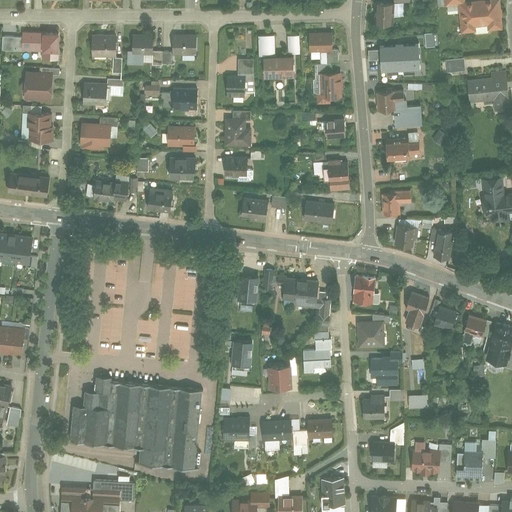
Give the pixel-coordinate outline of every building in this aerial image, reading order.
[(502,29),(499,0),(481,0),(464,1),(464,0),(436,0),(437,5),(444,5),(444,6),(457,5),(459,33),(475,32),(474,26),(487,25),(487,31),(502,29)] [(393,2),(375,1),(374,21),(392,22),(392,16),(393,2)] [(393,2),(392,16),(403,16),(403,2),(393,2)] [(24,45),(24,49),(43,49),(43,57),(60,57),(60,31),(24,31),(24,36),(24,45)] [(331,31),(308,32),(308,50),(324,50),(324,51),(325,51),(331,51),(331,48),(331,31)] [(172,52),(172,55),(195,55),(196,34),(172,33),(172,52)] [(115,34),(91,34),(91,59),(113,59),(113,58),(115,58),(115,34)] [(152,34),(132,34),(131,54),(149,55),(151,55),(151,51),(152,34)] [(263,55),(274,55),(273,34),(257,35),(258,55),(263,55)] [(435,34),(424,35),(425,44),(435,43),(435,34)] [(24,45),(24,36),(3,35),(3,49),(15,49),(15,44),(24,45)] [(286,35),(286,54),(293,54),(299,54),(298,35),(286,35)] [(399,42),(371,44),(373,64),(390,63),(389,53),(399,52),(399,42)] [(331,51),(325,51),(326,64),(331,64),(337,63),(336,48),(331,48),(331,51)] [(162,51),(151,51),(151,55),(149,55),(149,64),(162,65),(162,64),(162,51)] [(172,52),(162,51),(162,64),(171,64),(172,55),(172,52)] [(274,55),(263,55),(263,77),(293,76),(293,54),(286,54),(274,55)] [(121,73),(121,58),(115,58),(113,58),(113,59),(112,72),(121,73)] [(252,58),(237,58),(237,75),(244,76),(244,80),(252,80),(252,58)] [(464,71),(463,58),(444,60),(446,73),(464,71)] [(319,72),(331,72),(331,64),(326,64),(316,64),(316,72),(319,72)] [(40,68),(40,72),(52,73),(52,76),(58,76),(59,68),(40,68)] [(25,71),(25,80),(19,84),(18,88),(19,94),(24,97),(24,101),(51,102),(52,76),(52,73),(40,72),(25,71)] [(341,96),(340,72),(331,72),(319,72),(320,93),(315,93),(315,104),(328,104),(328,97),(341,96)] [(489,78),(466,80),(468,102),(493,99),(494,110),(509,109),(506,72),(489,73),(489,78)] [(237,75),(226,75),(225,97),(244,97),(244,80),(244,76),(237,75)] [(106,83),(106,86),(122,88),(123,79),(106,78),(106,83)] [(83,81),(82,104),(105,106),(106,86),(106,83),(83,81)] [(198,108),(199,87),(175,86),(175,91),(163,90),(163,97),(165,97),(165,104),(175,104),(174,108),(198,108)] [(405,89),(375,91),(376,109),(393,108),(406,108),(406,106),(405,89)] [(406,108),(393,108),(394,127),(420,125),(419,106),(406,106),(406,108)] [(231,111),(231,118),(244,118),(244,121),(249,121),(249,111),(231,111)] [(304,125),(316,124),(315,112),(296,112),(297,122),(303,121),(304,125)] [(50,126),(51,114),(40,113),(27,113),(27,127),(29,127),(28,140),(30,140),(42,140),(52,141),(53,126),(50,126)] [(99,117),(99,124),(110,125),(110,128),(116,128),(117,118),(99,117)] [(344,136),(343,117),(325,118),(326,138),(344,136)] [(224,118),(224,146),(250,146),(250,126),(244,126),(244,121),(244,118),(231,118),(224,118)] [(143,130),(150,138),(156,132),(149,124),(149,125),(145,120),(139,125),(143,130)] [(102,148),(109,148),(110,128),(110,125),(99,124),(81,123),(80,146),(84,147),(84,149),(102,150),(102,148)] [(194,124),(169,124),(169,144),(183,145),(183,152),(196,152),(196,143),(193,143),(194,124)] [(408,143),(416,142),(416,132),(407,132),(408,139),(408,143)] [(385,161),(411,159),(410,154),(419,154),(418,142),(416,142),(408,143),(408,139),(384,141),(385,161)] [(41,149),(42,140),(30,140),(29,148),(36,148),(41,149)] [(41,149),(36,148),(36,156),(49,157),(50,149),(41,149)] [(225,175),(246,176),(247,155),(225,154),(225,175)] [(170,178),(195,178),(195,168),(198,168),(198,157),(171,156),(170,178)] [(136,169),(136,171),(148,171),(148,158),(136,158),(136,169)] [(328,171),(348,170),(347,162),(342,162),(342,159),(327,160),(327,161),(311,162),(312,175),(323,174),(323,179),(329,179),(328,171)] [(329,190),(350,189),(349,170),(348,170),(328,171),(329,179),(329,190)] [(8,192),(48,196),(50,176),(10,172),(8,192)] [(501,176),(481,178),(483,195),(481,195),(483,216),(488,216),(488,220),(507,219),(507,212),(511,211),(511,191),(503,193),(501,176)] [(93,199),(112,201),(112,200),(126,201),(129,182),(128,182),(116,180),(113,180),(113,181),(96,179),(93,199)] [(152,186),(150,208),(172,211),(175,188),(152,186)] [(394,193),(380,194),(381,216),(398,216),(398,202),(410,202),(410,190),(394,190),(394,193)] [(250,221),(265,223),(268,199),(243,196),(241,217),(250,218),(250,221)] [(286,197),(272,196),(271,207),(288,208),(286,197)] [(303,221),(331,224),(334,203),(305,200),(303,221)] [(421,222),(421,229),(430,230),(431,221),(422,220),(421,222)] [(397,225),(396,225),(393,244),(412,246),(413,239),(415,240),(416,232),(417,228),(416,227),(397,225)] [(33,234),(0,231),(0,259),(31,262),(32,253),(33,234)] [(449,260),(453,233),(437,231),(435,242),(433,258),(449,260)] [(239,302),(256,304),(259,276),(241,275),(239,302)] [(375,277),(354,275),(352,301),(371,303),(373,303),(374,294),(375,277)] [(318,308),(317,313),(315,313),(314,326),(327,327),(329,327),(329,314),(328,314),(330,292),(319,292),(316,291),(317,280),(306,279),(307,277),(296,276),(296,278),(284,277),(282,299),(293,300),(292,305),(318,308)] [(429,297),(409,291),(404,309),(409,310),(405,323),(420,327),(429,297)] [(457,311),(439,305),(432,323),(451,329),(457,311)] [(373,314),(372,322),(382,321),(382,323),(388,323),(389,316),(373,314)] [(486,320),(468,314),(463,331),(481,337),(482,332),(486,320)] [(486,320),(482,332),(487,333),(491,321),(486,320)] [(269,336),(272,323),(262,321),(259,334),(269,336)] [(372,322),(356,322),(357,347),(383,347),(382,323),(382,321),(372,322)] [(511,338),(511,326),(496,322),(486,353),(506,359),(511,338)] [(23,328),(0,324),(0,353),(20,356),(22,340),(23,328)] [(327,327),(314,326),(313,339),(314,339),(327,338),(327,327)] [(314,339),(315,349),(329,349),(332,349),(331,338),(327,338),(314,339)] [(236,339),(233,365),(252,367),(254,341),(236,339)] [(312,368),(330,367),(329,349),(315,349),(302,350),(303,372),(312,371),(312,368)] [(389,352),(389,358),(397,358),(397,361),(401,361),(401,351),(389,352)] [(389,358),(370,358),(371,377),(376,377),(376,386),(397,386),(397,361),(397,358),(389,358)] [(291,364),(271,365),(272,390),(292,389),(291,364)] [(112,378),(95,377),(94,391),(89,390),(84,390),(83,405),(71,404),(68,440),(140,446),(139,463),(196,468),(203,389),(111,382),(112,378)] [(12,385),(0,382),(0,418),(2,419),(6,402),(8,403),(12,385)] [(222,385),(222,397),(231,397),(231,386),(222,385)] [(389,396),(384,396),(384,400),(405,401),(405,390),(389,389),(389,396)] [(408,393),(409,406),(429,405),(428,392),(408,393)] [(363,397),(362,418),(383,418),(384,400),(384,396),(384,394),(370,394),(370,397),(363,397)] [(19,425),(21,407),(11,406),(8,423),(19,425)] [(492,415),(491,426),(506,426),(506,416),(492,415)] [(307,430),(307,438),(331,438),(331,417),(307,417),(307,430)] [(249,418),(224,418),(224,438),(249,438),(249,434),(249,418)] [(292,431),(291,418),(262,419),(262,440),(292,439),(292,431)] [(390,430),(389,443),(394,443),(394,444),(403,445),(403,423),(390,430)] [(300,431),(300,445),(300,455),(308,454),(307,438),(307,430),(300,431)] [(300,431),(292,431),(292,439),(292,445),(300,445),(300,431)] [(483,449),(482,454),(495,455),(496,439),(483,438),(483,449)] [(389,443),(371,442),(371,462),(393,463),(394,444),(394,443),(389,443)] [(439,448),(438,459),(451,459),(451,442),(439,442),(439,448)] [(413,447),(412,469),(438,470),(438,459),(439,448),(413,447)] [(457,449),(456,474),(482,475),(482,454),(483,449),(457,449)] [(495,470),(494,481),(504,481),(505,470),(495,470)] [(257,472),(258,481),(267,481),(266,471),(257,472)] [(246,484),(255,481),(252,472),(242,475),(246,484)] [(279,496),(289,496),(289,475),(274,479),(275,498),(279,498),(279,496)] [(343,477),(323,478),(323,496),(322,496),(322,510),(329,510),(330,510),(330,507),(344,506),(343,477)] [(92,481),(92,488),(119,489),(119,502),(134,502),(134,482),(92,481)] [(61,511),(118,511),(119,502),(119,489),(92,488),(63,487),(61,511)] [(252,491),(252,499),(259,499),(259,507),(269,507),(269,491),(252,491)] [(371,493),(370,511),(395,511),(396,494),(371,493)] [(434,495),(434,500),(437,500),(436,511),(446,511),(447,499),(440,499),(440,495),(434,495)] [(302,511),(303,496),(289,496),(279,496),(279,498),(279,511),(302,511)] [(208,504),(208,511),(218,511),(219,497),(208,497),(208,504)] [(454,498),(452,511),(477,511),(478,499),(454,498)] [(232,499),(232,511),(258,511),(259,507),(259,499),(252,499),(232,499)] [(434,500),(412,499),(411,511),(436,511),(437,500),(434,500)] [(501,503),(500,511),(511,511),(511,499),(502,499),(501,503)] [(490,502),(488,511),(500,511),(501,503),(490,502)]
